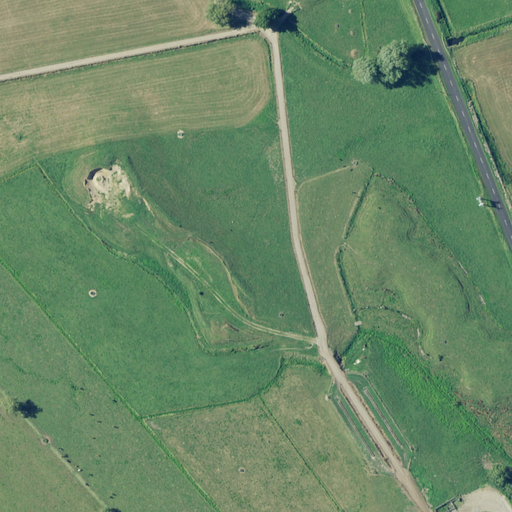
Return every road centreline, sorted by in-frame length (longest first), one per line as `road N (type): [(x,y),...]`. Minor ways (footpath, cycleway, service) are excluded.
road 1 (track): [(218,0),(266,36),(310,337),(421,511)]
road 2 (unclassified): [(418,0),(511,237)]
